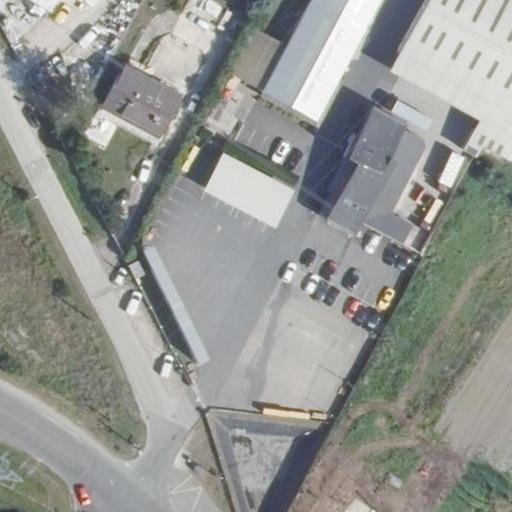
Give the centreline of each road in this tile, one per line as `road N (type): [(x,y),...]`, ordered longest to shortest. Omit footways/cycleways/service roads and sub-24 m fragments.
road 1 (unclassified): [(130,497),(167,447),(160,415),(0,88)]
road 2 (secondary): [(130,497),(0,412)]
